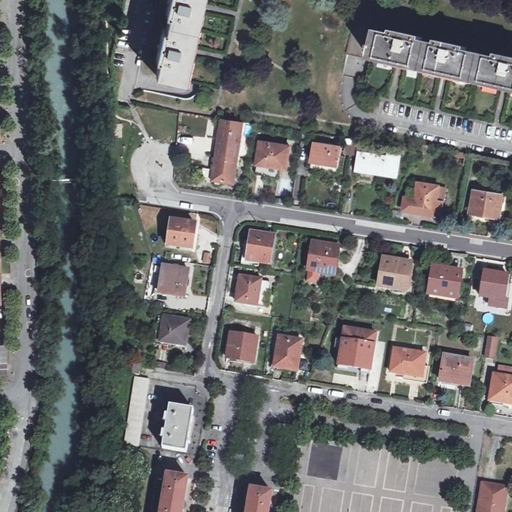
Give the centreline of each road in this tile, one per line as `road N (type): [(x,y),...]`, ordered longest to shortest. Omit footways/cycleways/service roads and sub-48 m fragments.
road 1 (residential): [(0,396),(24,395),(14,5)]
road 2 (residential): [(232,208),(511,251)]
road 3 (unclassified): [(478,423),(276,388)]
road 4 (unclassified): [(237,380),(209,367),(208,351),(232,208)]
